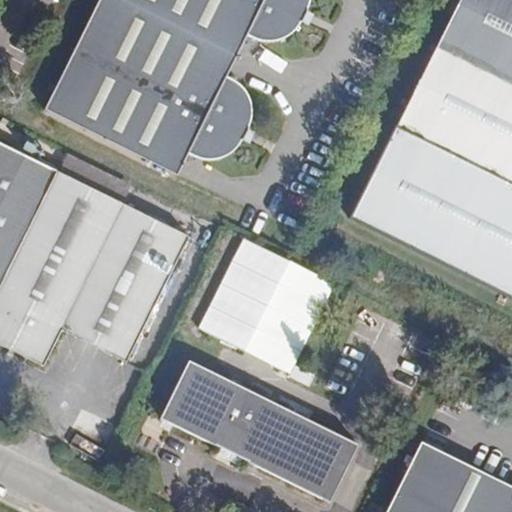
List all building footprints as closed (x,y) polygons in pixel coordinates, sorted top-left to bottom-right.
[(93,0),(39,110),(173,177),(175,172),(184,154),(192,157),(198,159),(204,160),(211,160),(219,158),(227,154),(233,148),(238,141),(244,127),(246,119),(247,112),(247,104),(244,98),(241,92),(236,86),(231,82),(227,79),(222,77),(233,55),(243,36),(251,39),(257,41),(263,42),(270,42),(278,40),(286,36),(292,30),(297,23),(303,9),(305,1),(305,0),(93,0)] [(511,0),(458,0),(349,218),(511,299),(511,0)] [(0,282),(55,173),(0,145),(0,282)] [(189,240),(55,173),(0,282),(0,344),(45,367),(63,330),(128,363),(189,240)] [(334,284),(243,239),(198,330),(226,344),(289,375),(294,365),(334,284)] [(212,373),(190,362),(161,419),(330,503),(359,445),(212,373)] [(511,511),(511,487),(422,443),(387,511),(511,511)]
